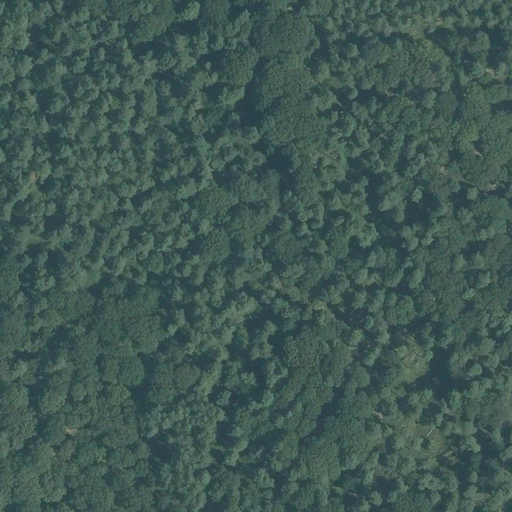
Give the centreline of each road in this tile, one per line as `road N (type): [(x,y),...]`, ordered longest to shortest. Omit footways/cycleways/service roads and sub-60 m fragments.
road 1 (track): [(233,377),(308,45),(511,29)]
road 2 (track): [(0,221),(151,295),(233,377),(259,420),(330,486),(381,511)]
